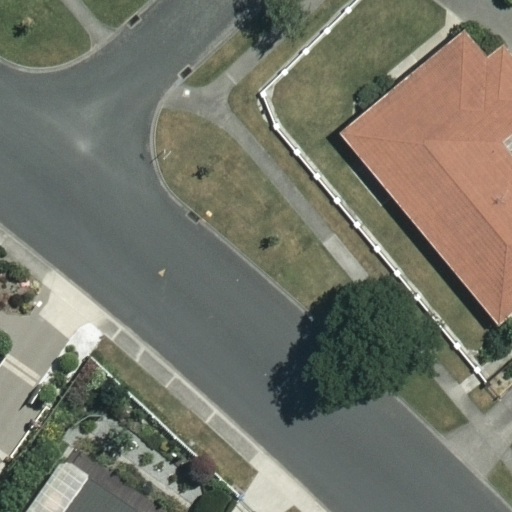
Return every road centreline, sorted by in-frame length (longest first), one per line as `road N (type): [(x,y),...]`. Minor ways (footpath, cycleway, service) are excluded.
road 1 (residential): [(45,181),(216,319),(421,511)]
road 2 (residential): [(207,0),(45,181)]
